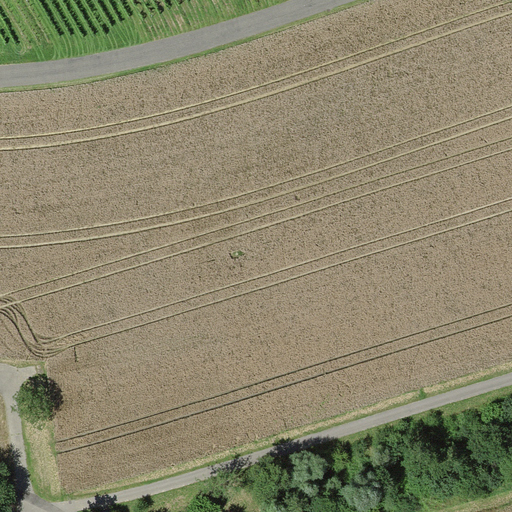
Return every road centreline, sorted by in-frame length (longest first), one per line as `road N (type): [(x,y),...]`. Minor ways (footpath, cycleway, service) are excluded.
road 1 (track): [(511,376),(176,481),(44,511)]
road 2 (unclassified): [(0,73),(172,46),(304,0)]
road 3 (track): [(28,511),(10,393),(0,381)]
